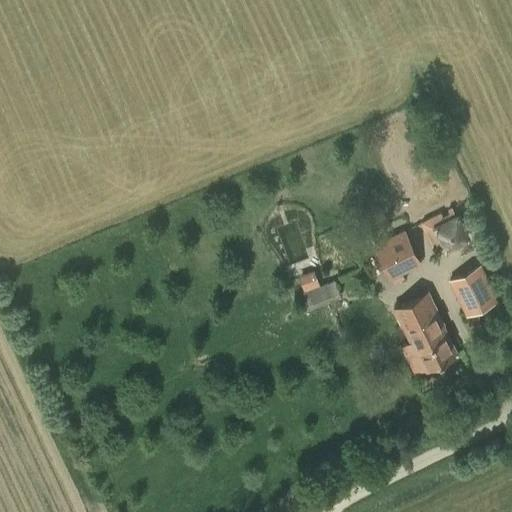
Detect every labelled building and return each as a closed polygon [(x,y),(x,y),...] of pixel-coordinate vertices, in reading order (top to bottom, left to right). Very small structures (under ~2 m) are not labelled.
[(419,221),(434,252),(440,248),(443,254),(471,241),(466,231),(478,225),(470,209),(455,216),(450,206),(445,208),(447,213),(441,216),(439,212),(419,221)] [(420,263),(403,229),(373,244),(390,278),(420,263)] [(497,299),(479,264),(448,279),(467,315),(497,299)] [(341,297),(334,279),(295,293),(302,312),(341,297)] [(457,353),(427,289),(393,306),(410,340),(401,344),(415,371),(424,366),(425,368),(457,353)]
